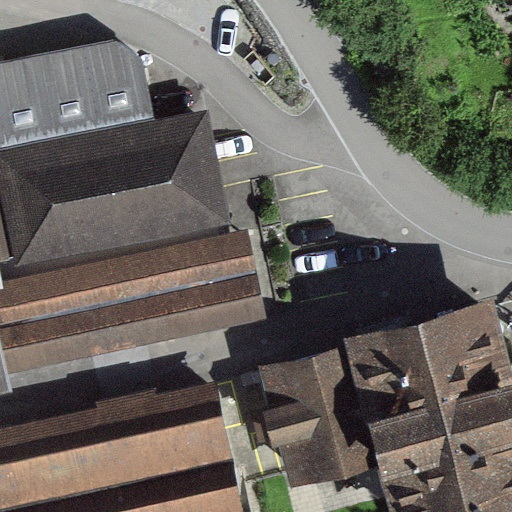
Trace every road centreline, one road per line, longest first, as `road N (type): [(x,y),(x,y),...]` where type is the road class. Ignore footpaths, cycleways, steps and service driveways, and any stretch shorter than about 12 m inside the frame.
road 1 (residential): [(471,227),(430,268),(376,299),(211,360),(0,404)]
road 2 (residential): [(51,0),(129,20),(163,38),(296,139),(376,145)]
road 3 (residential): [(283,0),(376,145)]
road 4 (residential): [(376,145),(437,208),(471,227)]
